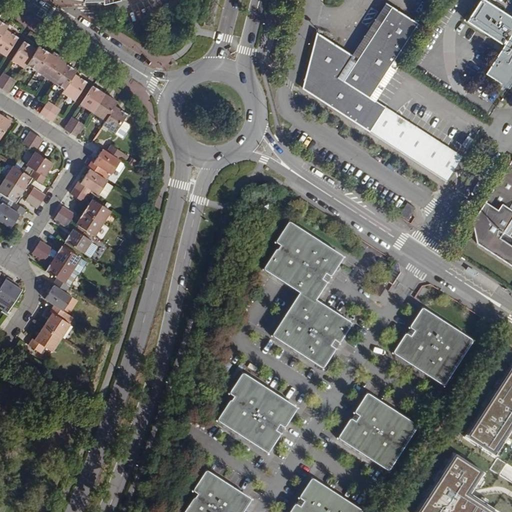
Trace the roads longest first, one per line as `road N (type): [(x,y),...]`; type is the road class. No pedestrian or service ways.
road 1 (secondary): [(173,132),(180,169),(140,322),(71,511)]
road 2 (secondary): [(103,511),(160,355),(203,175),(223,155)]
road 3 (residential): [(0,100),(74,147),(76,164),(14,262)]
road 4 (tertiary): [(424,256),(246,141)]
road 5 (residential): [(424,256),(511,123)]
road 6 (tertiary): [(173,94),(49,13)]
